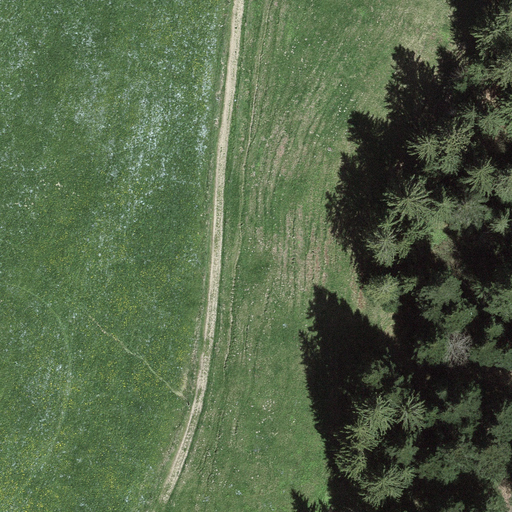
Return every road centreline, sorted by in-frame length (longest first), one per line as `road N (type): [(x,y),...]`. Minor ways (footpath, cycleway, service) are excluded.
road 1 (track): [(160,511),(204,368),(238,0)]
road 2 (track): [(415,134),(498,0)]
